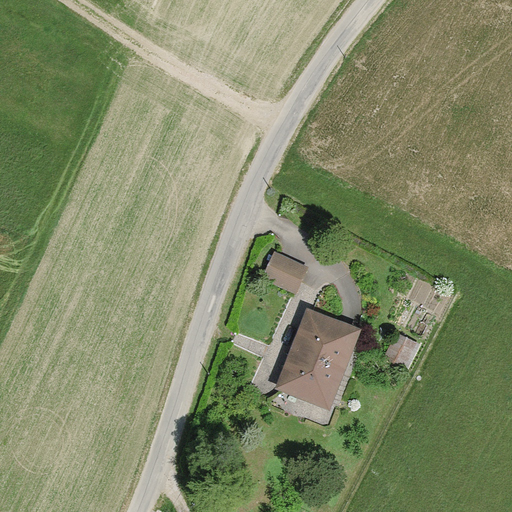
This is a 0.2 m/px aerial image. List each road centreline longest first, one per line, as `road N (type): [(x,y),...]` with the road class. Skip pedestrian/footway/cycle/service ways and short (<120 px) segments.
road 1 (unclassified): [(375,0),(327,61),(256,186),(142,511)]
road 2 (track): [(285,130),(61,0)]
